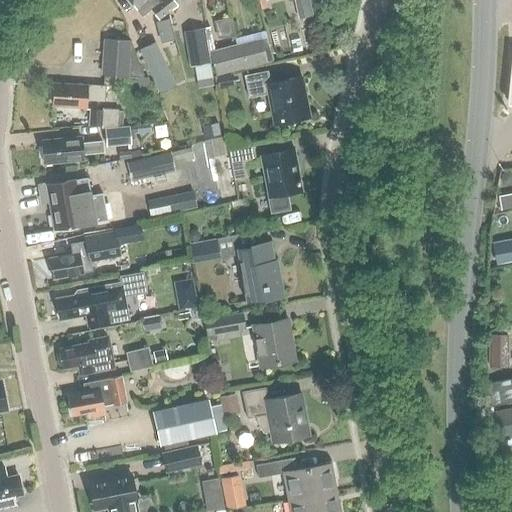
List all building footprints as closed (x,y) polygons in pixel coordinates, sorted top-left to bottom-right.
[(159,19),(167,12),(157,0),(128,0),(143,17),(151,10),(159,19)] [(157,0),(167,12),(177,4),(174,0),(157,0)] [(265,0),(257,0),(260,10),(267,9),(265,0)] [(311,16),(307,0),(287,0),(289,0),(294,0),(298,19),(311,16)] [(96,19),(89,9),(64,29),(93,66),(118,46),(114,40),(128,29),(110,7),(96,19)] [(216,39),(233,37),(230,18),(213,20),(216,39)] [(169,19),(156,22),(162,43),(174,40),(169,19)] [(210,63),(205,28),(183,32),(189,68),(194,67),(197,81),(212,78),(209,63),(210,63)] [(237,44),(241,68),(265,62),(259,38),(237,44)] [(154,43),(139,50),(159,94),(174,87),(154,43)] [(210,50),(216,74),(241,68),(237,44),(210,50)] [(268,84),(266,72),(242,76),(247,98),(267,94),(272,116),(306,109),(300,78),(268,84)] [(231,76),(223,78),(216,79),(217,89),(223,88),(233,86),(231,76)] [(197,81),(198,88),(213,86),(212,78),(197,81)] [(68,83),(68,85),(53,84),(52,104),(66,105),(66,107),(85,108),(86,99),(104,100),(105,85),(68,83)] [(102,125),(102,128),(126,125),(126,119),(123,119),(123,111),(119,111),(119,108),(103,107),(103,109),(90,108),(89,124),(102,125)] [(210,125),(201,127),(204,139),(220,135),(218,124),(210,125)] [(131,140),(129,127),(126,127),(126,125),(102,128),(105,128),(107,146),(131,144),(131,140)] [(149,125),(137,126),(138,133),(138,134),(150,133),(149,125)] [(138,133),(137,126),(129,127),(131,140),(135,139),(134,134),(138,133)] [(83,143),(82,138),(41,142),(43,162),(60,160),(61,163),(85,160),(84,154),(104,152),(103,141),(83,143)] [(253,147),(228,152),(233,181),(247,179),(245,164),(256,162),(253,147)] [(133,180),(175,170),(170,151),(128,162),(133,180)] [(295,151),(260,157),(270,212),(290,209),(290,207),(288,208),(286,193),(302,190),(295,151)] [(118,153),(119,161),(131,158),(130,153),(118,153)] [(501,175),(500,182),(503,186),(507,186),(511,184),(511,179),(511,176),(510,173),(505,172),(501,175)] [(41,202),(47,201),(53,231),(108,221),(103,194),(89,196),(86,179),(73,181),(44,186),(38,187),(41,202)] [(193,191),(177,195),(181,212),(197,208),(193,191)] [(511,193),(498,196),(501,210),(511,207),(511,193)] [(243,199),(231,202),(232,208),(244,205),(243,199)] [(139,225),(113,230),(115,236),(116,244),(142,239),(139,225)] [(195,230),(190,231),(188,235),(189,240),(193,242),(197,241),(200,237),(199,233),(195,230)] [(258,230),(223,237),(216,238),(219,259),(238,256),(246,302),(283,295),(276,260),(273,260),(269,242),(261,244),(258,230)] [(78,254),(78,253),(48,259),(52,279),(81,274),(79,266),(88,264),(87,261),(118,255),(115,236),(83,242),(85,253),(78,254)] [(511,239),(492,243),(496,264),(511,261),(511,239)] [(141,269),(119,273),(121,282),(77,290),(77,291),(79,291),(79,295),(74,296),(74,295),(55,299),(59,320),(85,315),(87,327),(128,319),(123,296),(145,292),(141,269)] [(197,309),(194,294),(175,297),(178,312),(197,309)] [(216,335),(223,333),(245,330),(242,314),(204,321),(207,342),(217,340),(216,335)] [(294,360),(286,319),(252,326),(260,367),(294,360)] [(74,346),(58,349),(61,369),(77,366),(79,374),(112,368),(107,338),(88,342),(88,343),(73,346),(74,346)] [(165,350),(152,353),(155,363),(167,361),(165,350)] [(125,355),(129,374),(151,369),(149,357),(147,357),(146,351),(125,355)] [(488,352),(488,368),(508,368),(508,351),(488,351),(488,352)] [(208,359),(198,361),(201,371),(210,369),(208,359)] [(123,377),(84,384),(86,394),(67,398),(70,415),(86,412),(88,419),(106,416),(104,406),(111,404),(112,406),(128,403),(123,377)] [(511,377),(490,380),(492,400),(511,398),(511,377)] [(269,432),(271,443),(308,436),(300,393),(267,399),(265,387),(241,392),(246,419),(253,417),(254,422),(263,433),(269,432)] [(223,396),(220,397),(224,417),(236,415),(232,395),(223,396)] [(153,411),(160,444),(214,432),(209,407),(207,399),(153,411)] [(214,432),(226,430),(223,417),(220,404),(209,407),(214,432)] [(511,408),(493,413),(498,440),(511,437),(511,408)] [(201,466),(197,445),(161,452),(165,474),(201,466)] [(285,474),(290,501),(336,492),(330,463),(298,469),(296,459),(257,466),(260,478),(285,474)] [(0,509),(15,506),(13,496),(22,495),(18,475),(6,478),(3,466),(0,466),(0,509)] [(511,487),(511,467),(502,470),(506,489),(511,487)] [(130,475),(88,484),(93,509),(108,506),(109,511),(135,511),(134,501),(135,501),(130,475)] [(223,494),(242,491),(239,476),(220,479),(223,494)] [(339,511),(336,492),(290,501),(291,511),(339,511)] [(205,499),(207,509),(224,506),(222,496),(205,499)]
